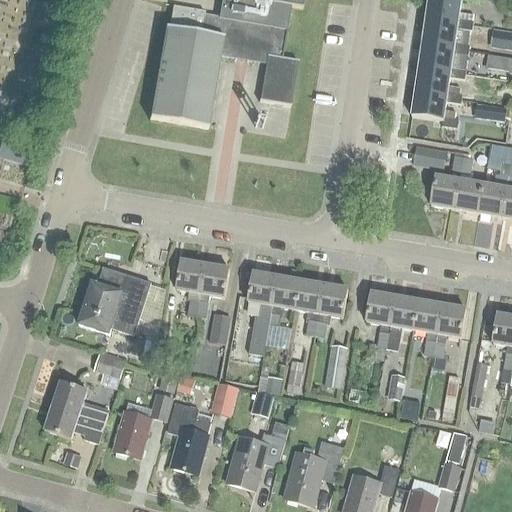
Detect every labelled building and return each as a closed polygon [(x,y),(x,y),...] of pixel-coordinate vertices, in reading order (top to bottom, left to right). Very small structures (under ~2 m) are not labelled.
[(163,32),(147,122),(206,132),(207,127),(218,59),(264,66),(257,103),(271,106),(289,109),(297,64),(281,61),(289,9),(301,11),(302,0),(220,0),(220,2),(217,21),(202,18),(202,15),(170,10),(166,32),(163,32)] [(429,0),(426,20),(457,25),(456,31),(470,33),(472,33),(473,24),(472,24),(473,17),(459,15),(461,1),(461,0),(429,0)] [(426,20),(423,45),(454,50),(453,56),(468,58),(469,49),(468,48),(470,33),(456,31),(457,25),(426,20)] [(489,50),(511,54),(511,35),(492,32),(489,50)] [(423,45),(419,69),(450,74),(449,80),(464,82),(466,73),(461,72),(462,66),(452,65),(453,56),(454,50),(423,45)] [(419,69),(415,94),(446,99),(446,105),(461,107),(462,98),(458,97),(459,90),(448,89),(449,80),(450,74),(419,69)] [(411,118),(411,119),(442,124),(441,129),(457,131),(458,122),(454,122),(455,115),(444,113),(446,105),(446,99),(415,94),(412,118),(411,118)] [(474,121),(503,125),(505,110),(476,106),(474,121)] [(5,146),(1,161),(29,169),(33,154),(5,146)] [(487,170),(501,173),(500,179),(499,182),(508,184),(510,169),(511,160),(511,151),(491,148),(487,170)] [(413,168),(442,174),(446,156),(416,151),(413,168)] [(464,161),(455,160),(452,174),(461,176),(464,161)] [(464,161),(461,176),(470,177),(472,163),(464,161)] [(436,180),(431,209),(455,213),(460,184),(461,176),(452,174),(451,182),(436,180)] [(455,213),(478,217),(483,188),(470,186),(472,177),(470,177),(461,176),(460,184),(455,213)] [(495,190),(483,188),(478,217),(502,221),(507,192),(508,184),(499,182),(500,179),(497,179),(495,190)] [(511,222),(511,184),(508,184),(507,192),(502,221),(511,222)] [(181,264),(176,293),(188,295),(187,304),(189,304),(198,306),(205,268),(181,264)] [(205,268),(198,306),(207,307),(209,299),(224,301),(229,272),(205,268)] [(112,332),(133,340),(151,288),(104,272),(98,289),(93,287),(79,328),(110,338),(112,332)] [(252,276),(247,305),(250,306),(248,317),(255,318),(248,357),(263,360),(265,347),(268,331),(270,318),(276,280),(252,276)] [(276,280),(270,318),(279,319),(281,320),(283,311),(295,313),(300,284),(276,280)] [(300,284),(295,313),(307,315),(305,324),(308,324),(317,326),(323,288),(300,284)] [(152,339),(157,321),(150,319),(154,306),(162,308),(161,312),(165,313),(172,292),(157,287),(143,336),(152,339)] [(323,288),(317,326),(326,327),(328,328),(329,319),(342,321),(347,292),(323,288)] [(370,296),(366,325),(380,328),(379,336),(388,338),(394,300),(370,296)] [(388,338),(386,351),(395,353),(396,343),(399,343),(401,331),(413,333),(418,304),(394,300),(388,338)] [(196,319),(198,306),(189,304),(187,318),(196,319)] [(418,304),(413,333),(427,336),(426,344),(435,346),(441,308),(418,304)] [(198,306),(196,319),(205,321),(207,307),(198,306)] [(441,308),(435,346),(444,347),(445,339),(460,341),(465,312),(441,308)] [(511,320),(497,317),(492,347),(506,349),(505,358),(511,358),(511,320)] [(214,318),(209,346),(225,348),(229,320),(214,318)] [(270,318),(268,331),(277,333),(277,332),(279,319),(270,318)] [(308,324),(305,338),(314,339),(317,326),(308,324)] [(317,326),(314,339),(323,341),(326,327),(317,326)] [(379,336),(377,350),(385,351),(386,351),(388,338),(379,336)] [(426,344),(423,358),(432,359),(435,346),(426,344)] [(157,368),(171,371),(175,347),(161,345),(157,368)] [(435,346),(432,359),(436,360),(441,361),(442,356),(444,347),(435,346)] [(332,349),(326,388),(340,390),(346,351),(332,349)] [(374,362),(383,364),(385,351),(377,350),(374,362)] [(99,357),(94,374),(120,383),(126,367),(99,357)] [(511,358),(505,358),(503,371),(511,373),(511,371),(511,358)] [(441,361),(436,360),(434,372),(443,373),(445,361),(441,361)] [(285,395),(297,397),(302,366),(290,364),(285,395)] [(475,366),(470,398),(480,399),(486,368),(475,366)] [(157,392),(173,397),(178,380),(162,375),(157,392)] [(387,402),(400,404),(404,380),(391,378),(387,402)] [(53,409),(104,426),(107,417),(94,413),(82,410),(87,395),(60,387),(53,409)] [(218,388),(211,415),(228,420),(235,393),(218,388)] [(257,397),(254,409),(268,413),(272,401),(257,397)] [(150,420),(166,425),(171,403),(156,399),(150,420)] [(405,419),(421,422),(425,405),(408,402),(405,419)] [(53,409),(45,434),(71,442),(75,429),(87,432),(84,442),(98,446),(104,426),(53,409)] [(208,439),(206,438),(211,419),(174,409),(167,436),(179,440),(170,471),(197,478),(208,439)] [(113,455),(140,463),(151,423),(124,416),(113,455)] [(226,487),(254,494),(263,462),(278,466),(284,444),(263,438),(260,448),(238,443),(226,487)] [(445,463),(458,467),(462,450),(449,447),(450,444),(442,442),(440,451),(448,453),(445,463)] [(283,503),(311,511),(320,478),(333,482),(341,451),(321,446),(316,462),(296,457),(283,503)] [(62,467),(77,472),(81,459),(66,454),(62,467)] [(437,491),(452,495),(458,471),(443,467),(437,491)] [(352,479),(343,511),(371,511),(377,496),(390,499),(397,474),(383,470),(379,486),(368,483),(352,479)] [(404,511),(434,511),(436,503),(409,496),(404,511)]
